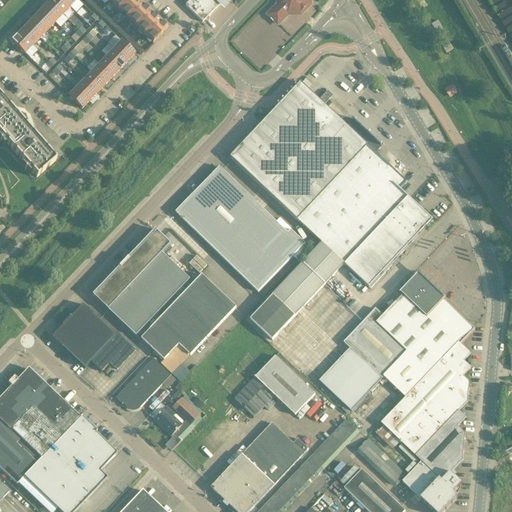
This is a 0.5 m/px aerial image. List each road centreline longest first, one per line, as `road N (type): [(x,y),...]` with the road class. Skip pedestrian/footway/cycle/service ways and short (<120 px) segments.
road 1 (tertiary): [(477,511),(498,285),(492,252),(380,61)]
road 2 (unclassified): [(25,339),(235,115)]
road 3 (residential): [(0,59),(75,132),(190,18),(171,0)]
road 4 (tertiary): [(0,259),(184,71)]
road 5 (unclassified): [(209,511),(25,339)]
road 6 (unknown): [(438,229),(318,349)]
